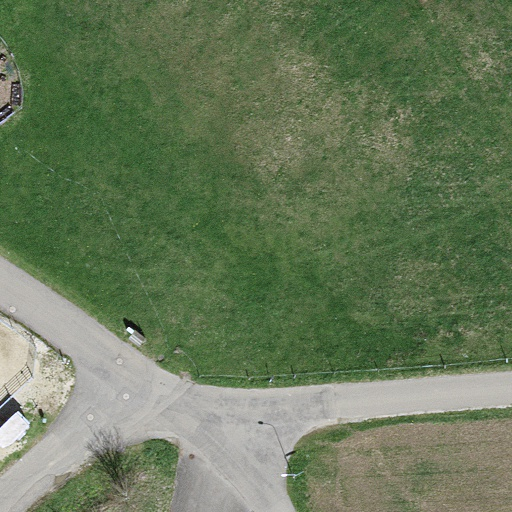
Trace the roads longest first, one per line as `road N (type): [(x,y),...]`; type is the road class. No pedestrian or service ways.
road 1 (unclassified): [(511,375),(158,398)]
road 2 (residential): [(158,398),(0,282)]
road 3 (residential): [(158,398),(16,511)]
road 4 (residential): [(158,398),(276,511)]
